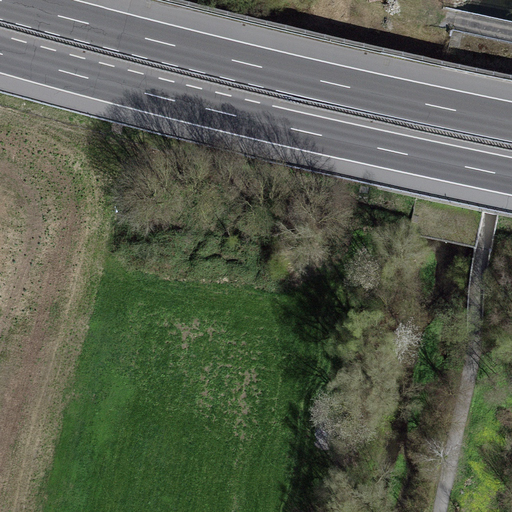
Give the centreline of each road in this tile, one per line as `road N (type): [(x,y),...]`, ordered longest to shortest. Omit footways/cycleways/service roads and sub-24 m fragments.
road 1 (motorway): [(0,55),(511,177)]
road 2 (motorway): [(511,120),(2,0)]
